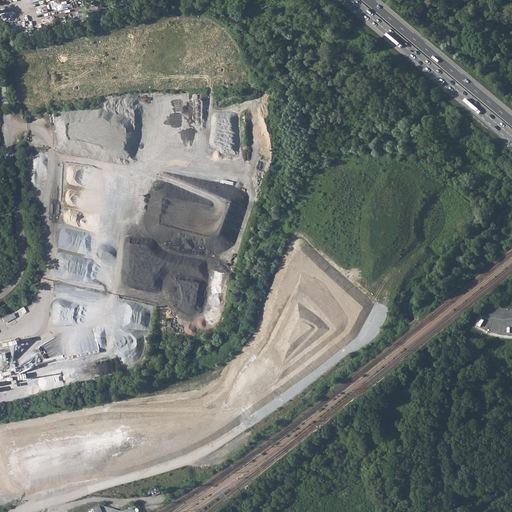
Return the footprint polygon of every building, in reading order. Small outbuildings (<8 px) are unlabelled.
[(39,14),(49,11),(47,4),(37,7),(39,14)] [(13,313),(2,318),(3,322),(15,318),(13,313)] [(0,341),(0,343),(2,354),(11,351),(8,340),(0,341)] [(249,361),(262,353),(256,343),(242,351),(249,361)] [(39,363),(40,368),(75,360),(72,348),(39,356),(40,362),(39,363)] [(116,360),(106,361),(107,373),(118,372),(116,360)] [(115,408),(117,415),(126,413),(125,406),(115,408)] [(114,407),(91,411),(93,421),(105,419),(105,418),(115,416),(114,407)] [(60,417),(63,444),(77,442),(74,422),(81,421),(80,414),(60,417)] [(110,432),(109,420),(93,422),(95,438),(103,437),(103,433),(110,432)] [(115,429),(124,427),(123,420),(114,422),(115,429)] [(53,425),(41,428),(43,435),(55,432),(53,425)] [(7,430),(0,430),(0,436),(3,453),(11,451),(7,430)] [(12,433),(15,448),(23,447),(20,432),(12,433)]
